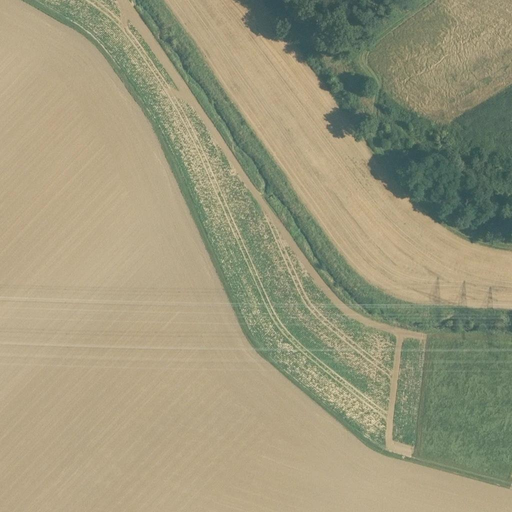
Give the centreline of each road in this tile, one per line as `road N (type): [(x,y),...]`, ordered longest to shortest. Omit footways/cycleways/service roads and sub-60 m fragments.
road 1 (track): [(24,0),(100,54),(128,88),(231,300),(274,362),(385,449),(511,486)]
road 2 (track): [(511,247),(474,237),(428,207),(384,155),(378,126)]
